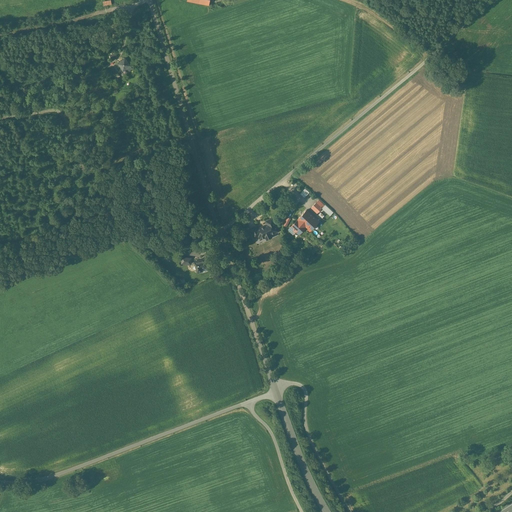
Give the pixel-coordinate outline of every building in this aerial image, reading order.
[(125,58),(117,63),(123,71),(127,68),(128,71),(132,68),(130,66),(130,65),(125,58)] [(322,208),(316,202),(311,207),(317,213),(322,208)] [(306,210),(288,229),(292,233),(295,231),(299,234),(306,227),(310,231),(319,221),(306,210)] [(272,219),(266,221),(268,226),(267,226),(266,226),(265,225),(265,226),(264,226),(264,227),(264,228),(262,228),(261,228),(261,227),(261,228),(258,229),(259,232),(253,235),(254,238),(261,234),(263,238),(266,237),(267,239),(269,238),(269,239),(270,238),(269,238),(271,237),(270,234),(273,233),(272,232),(277,230),(272,219)] [(256,226),(250,229),(253,235),(259,232),(258,229),(256,226)] [(205,259),(194,262),(197,273),(202,271),(201,269),(207,267),(205,259)]
